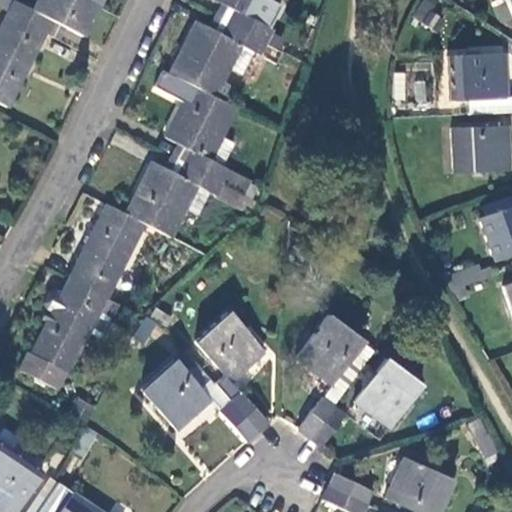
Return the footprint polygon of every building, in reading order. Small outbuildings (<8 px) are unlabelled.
[(82,37),(97,7),(83,0),(36,0),(31,11),(10,0),(0,0),(0,9),(44,33),(51,21),(65,28),(82,37)] [(214,0),(221,4),(233,11),(226,22),(267,43),(273,31),(265,28),(254,21),(264,0),(214,0)] [(264,0),(254,21),(265,28),(277,3),(270,0),(264,0)] [(427,0),(423,0),(412,16),(430,28),(443,11),(427,0)] [(221,4),(215,17),(226,22),(233,11),(221,4)] [(0,104),(6,108),(44,33),(0,9),(0,18),(4,21),(0,27),(0,104)] [(226,22),(215,17),(207,30),(220,36),(226,22)] [(44,33),(58,40),(65,28),(51,21),(44,33)] [(196,23),(170,75),(191,86),(215,98),(229,68),(241,46),(252,52),(276,65),(283,51),(267,43),(226,22),(220,36),(207,30),(196,23)] [(241,46),(229,68),(241,75),(252,52),(241,46)] [(469,100),(506,98),(504,54),(448,57),(450,101),(469,100)] [(405,99),(406,73),(394,73),(393,98),(405,99)] [(223,135),(237,109),(215,98),(191,86),(165,137),(177,144),(188,150),(182,163),(222,183),(229,170),(223,167),(210,160),(223,135)] [(511,112),(511,98),(506,98),(469,100),(470,115),(511,112)] [(510,170),(507,127),(452,129),(454,174),(510,170)] [(235,143),(223,135),(210,160),(223,167),(235,143)] [(177,144),(170,157),(182,163),(188,150),(177,144)] [(182,163),(170,157),(164,169),(176,175),(182,163)] [(211,194),(216,196),(222,183),(182,163),(176,175),(164,169),(151,163),(125,215),(145,225),(170,238),(187,206),(197,186),(211,194)] [(222,183),(244,195),(251,181),(229,170),(222,183)] [(249,214),(260,203),(244,195),(222,183),(216,196),(249,214)] [(201,214),(211,194),(197,186),(187,206),(201,214)] [(107,206),(69,280),(107,299),(145,225),(125,215),(107,206)] [(511,207),(479,219),(493,261),(511,253),(511,207)] [(460,272),(444,279),(450,290),(466,284),(460,272)] [(107,299),(69,280),(61,295),(53,291),(46,294),(41,305),(44,311),(51,315),(47,323),(32,355),(28,352),(19,370),(56,389),(65,372),(68,374),(89,333),(100,312),(112,318),(119,305),(107,299)] [(511,283),(502,287),(511,314),(511,283)] [(466,284),(450,290),(457,302),(472,295),(466,284)] [(132,312),(142,317),(144,315),(148,307),(137,303),(132,312)] [(172,319),(157,309),(151,317),(166,326),(172,319)] [(51,315),(44,311),(40,320),(47,323),(51,315)] [(112,318),(100,312),(89,333),(102,339),(112,318)] [(230,382),(231,383),(264,353),(229,313),(196,344),(230,382)] [(331,385),(363,343),(328,318),(297,359),(331,385)] [(141,343),(154,327),(146,321),(134,337),(141,343)] [(335,404),(374,351),(363,343),(331,385),(323,396),(335,404)] [(489,346),(483,348),(490,360),(511,352),(511,345),(492,352),(489,346)] [(210,400),(219,410),(229,403),(220,391),(185,351),(176,360),(210,400)] [(176,431),(210,400),(176,360),(141,391),(176,431)] [(421,386),(385,360),(354,402),(389,429),(421,386)] [(229,403),(240,393),(231,383),(230,382),(220,391),(229,403)] [(229,403),(258,434),(269,423),(240,393),(229,403)] [(297,429),(310,439),(335,404),(323,396),(297,429)] [(70,414),(87,423),(95,407),(78,398),(70,414)] [(247,443),(258,434),(229,403),(219,410),(219,411),(247,443)] [(335,404),(310,439),(320,447),(345,412),(335,404)] [(496,451),(479,420),(469,427),(485,458),(496,451)] [(15,511),(43,474),(0,444),(0,511),(1,511),(15,511)] [(435,511),(451,480),(405,458),(386,499),(413,511),(435,511)] [(328,488),(366,505),(372,491),(335,474),(328,488)] [(99,511),(58,484),(39,511),(99,511)] [(349,511),(362,511),(366,505),(328,488),(323,500),(349,511)]
